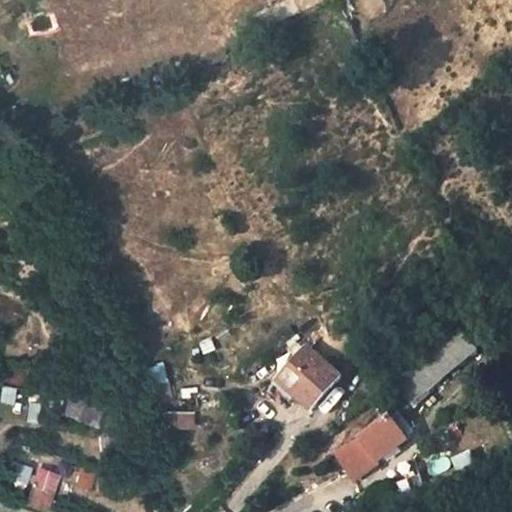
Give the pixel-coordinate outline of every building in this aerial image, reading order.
[(411,402),(476,350),(461,330),(396,382),(411,402)] [(279,381),(315,412),(344,378),(309,347),(279,381)] [(57,412),(94,427),(100,408),(63,393),(57,412)] [(168,411),(168,426),(192,427),(192,411),(168,411)] [(336,454),(350,473),(383,452),(405,435),(389,415),(355,442),(336,454)] [(473,449),(456,460),(464,473),(481,463),(473,449)] [(26,484),(31,467),(17,462),(11,479),(26,484)] [(22,506),(40,511),(45,511),(60,475),(37,467),(22,506)] [(91,489),(95,473),(78,469),(74,485),(91,489)]
